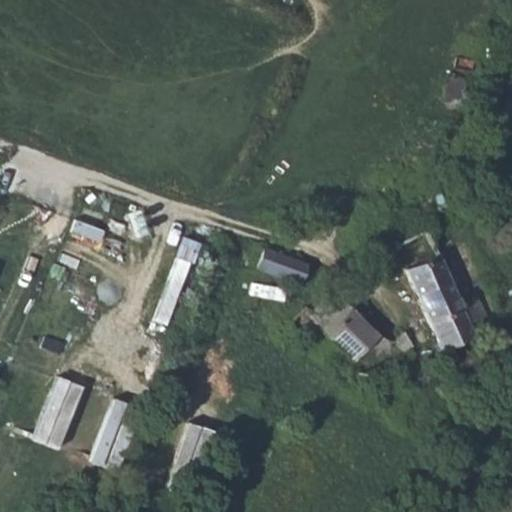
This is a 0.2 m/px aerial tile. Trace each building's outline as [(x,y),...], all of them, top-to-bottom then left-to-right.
[(165,323),(197,240),(183,234),(151,318),(165,323)] [(307,264),(263,249),(259,267),(300,282),(307,264)] [(459,303),(438,253),(401,268),(438,344),(443,354),(474,336),(468,325),(487,314),(475,295),(459,303)] [(301,306),(284,322),(301,338),(312,327),(362,373),(372,362),(385,374),(396,361),(395,357),(413,342),(405,330),(391,339),(373,330),(331,291),(310,312),(301,306)] [(34,441),(62,448),(78,381),(50,374),(34,441)] [(109,396),(90,459),(102,463),(122,400),(109,396)] [(190,491),(213,428),(186,419),(164,482),(190,491)]
